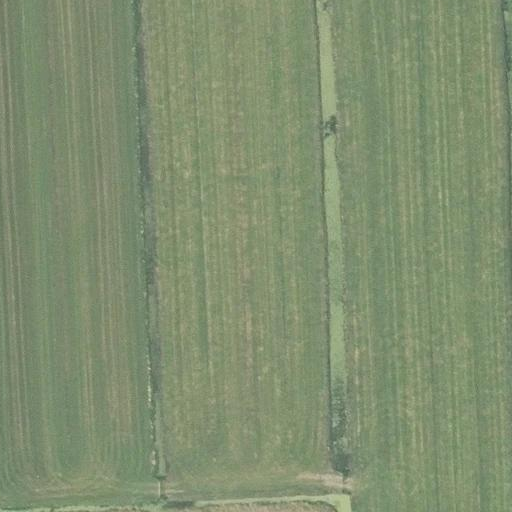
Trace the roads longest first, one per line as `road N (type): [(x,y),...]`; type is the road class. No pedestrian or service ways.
road 1 (track): [(390,511),(389,478),(317,481),(301,271)]
road 2 (track): [(317,481),(128,486)]
